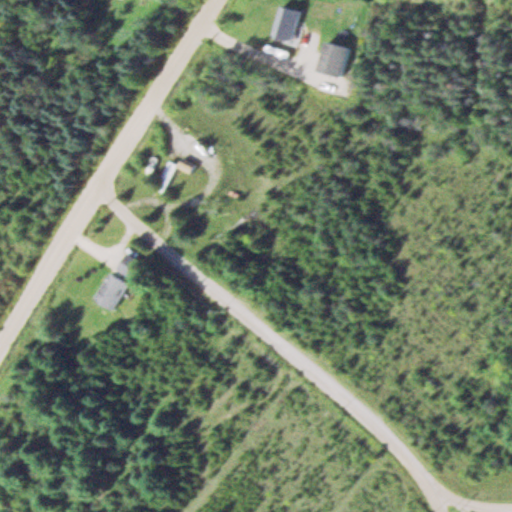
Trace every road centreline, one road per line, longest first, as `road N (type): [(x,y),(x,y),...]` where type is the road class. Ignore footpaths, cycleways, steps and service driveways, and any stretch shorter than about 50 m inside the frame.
road 1 (residential): [(443,511),(387,433),(96,187)]
road 2 (residential): [(0,339),(211,0)]
